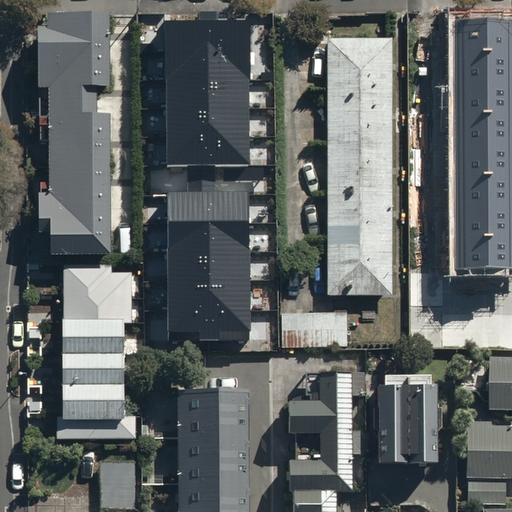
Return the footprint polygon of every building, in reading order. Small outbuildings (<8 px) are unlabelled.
[(511,20),(455,21),(457,273),(511,272),(511,20)] [(57,231),(57,250),(114,250),(114,112),(92,112),(92,80),(98,78),(98,41),(46,23),(44,82),(56,82),(53,187),(44,189),(44,231),(57,231)] [(169,340),(249,339),(248,194),(214,194),(214,166),(247,165),(246,24),(166,24),(168,166),(187,166),(188,194),(168,194),(169,340)] [(325,37),(327,291),(389,291),(388,36),(325,37)] [(131,264),(64,264),(65,311),(131,311),(131,264)] [(461,280),(410,280),(409,340),(460,341),(461,280)] [(299,353),(345,352),(344,315),(298,315),(299,353)] [(65,318),(66,417),(70,417),(113,416),(127,417),(127,317),(65,318)] [(486,408),(511,408),(511,356),(488,355),(486,408)] [(346,407),(346,372),(317,372),(317,398),(283,398),(283,432),(314,432),(314,454),(284,454),(284,490),(346,490),(346,450),(362,450),(361,407),(346,407)] [(429,377),(372,377),(372,461),(430,461),(429,377)] [(253,511),(253,382),(183,382),(183,511),(253,511)] [(113,416),(70,417),(70,438),(114,437),(113,416)] [(511,479),(511,425),(467,426),(467,506),(504,505),(503,479),(511,479)] [(101,461),(102,507),(138,507),(138,461),(101,461)] [(330,511),(331,492),(287,493),(286,511),(330,511)]
